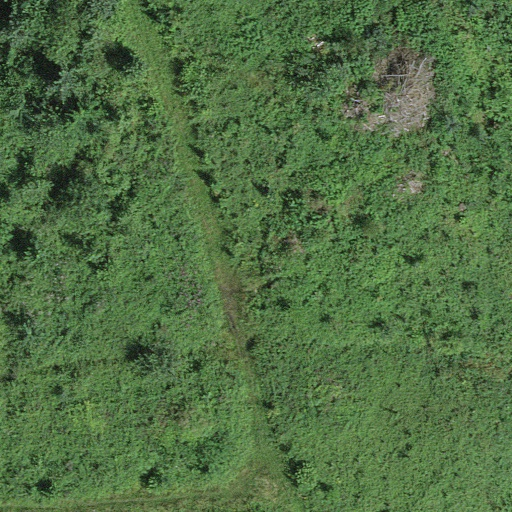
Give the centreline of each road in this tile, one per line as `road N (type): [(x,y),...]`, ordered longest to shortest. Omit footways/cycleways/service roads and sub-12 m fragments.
road 1 (track): [(140,0),(254,360),(265,477)]
road 2 (track): [(0,510),(207,491),(265,477),(292,511)]
